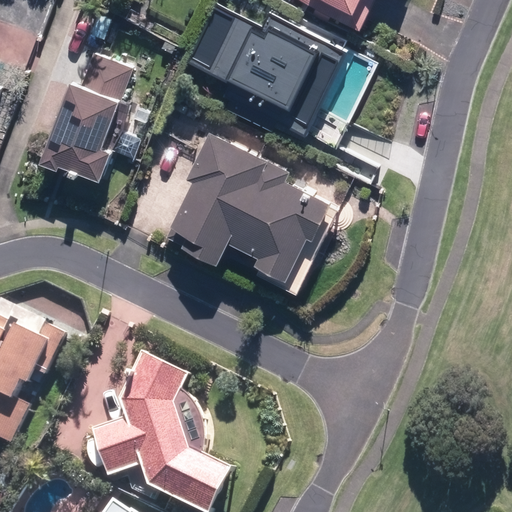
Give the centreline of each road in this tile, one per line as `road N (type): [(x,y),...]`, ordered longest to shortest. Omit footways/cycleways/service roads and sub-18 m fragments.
road 1 (residential): [(497,0),(372,395)]
road 2 (residential): [(0,259),(36,250),(77,261),(372,395)]
road 3 (residential): [(372,395),(310,511)]
